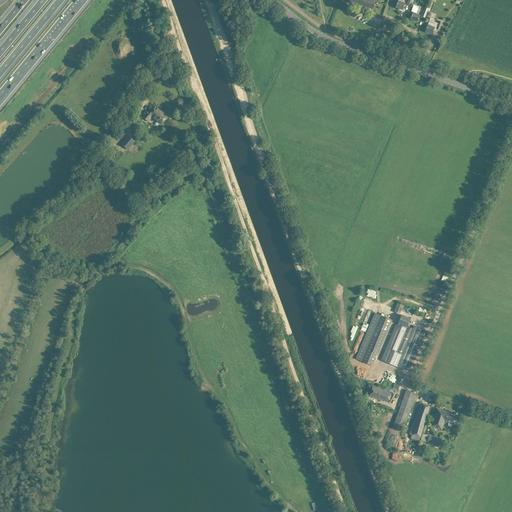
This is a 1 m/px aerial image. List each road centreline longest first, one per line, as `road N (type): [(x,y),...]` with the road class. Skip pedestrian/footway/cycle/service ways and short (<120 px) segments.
road 1 (track): [(206,0),(387,511)]
road 2 (track): [(164,0),(345,511)]
road 3 (tertiary): [(511,102),(369,54)]
road 4 (motorway): [(0,95),(78,0)]
